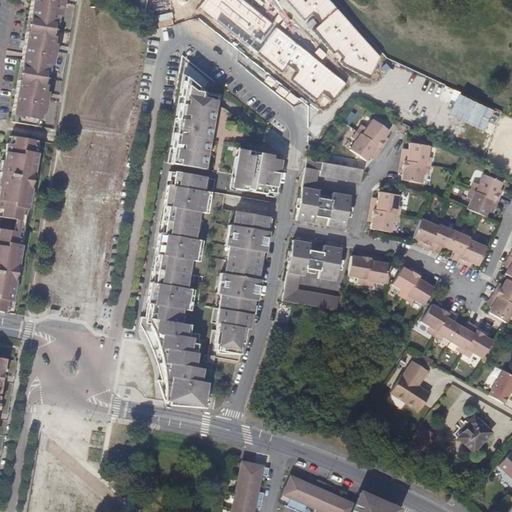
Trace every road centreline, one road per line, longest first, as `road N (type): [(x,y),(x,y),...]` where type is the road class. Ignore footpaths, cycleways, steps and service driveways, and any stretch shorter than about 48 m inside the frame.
road 1 (residential): [(91,357),(113,337),(166,49)]
road 2 (residential): [(283,228),(298,136),(293,118),(198,41),(181,39),(166,49)]
road 3 (residential): [(228,431),(263,336),(283,228)]
road 4 (residential): [(353,240),(475,285),(511,220)]
road 5 (residential): [(58,385),(88,406),(228,431)]
road 6 (residential): [(283,446),(432,511)]
road 7 (residential): [(228,431),(111,401),(97,392),(92,373)]
road 8 (residential): [(7,511),(27,395),(50,374)]
